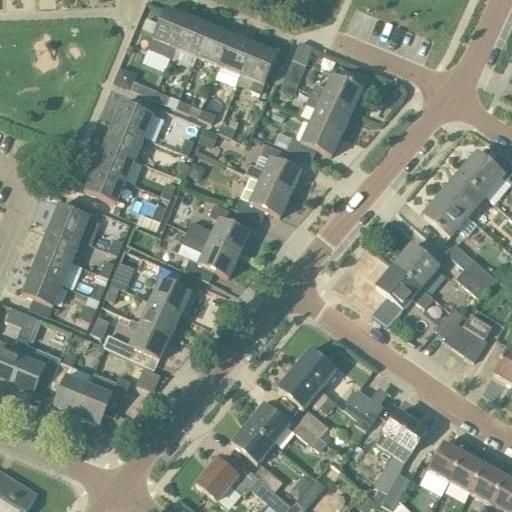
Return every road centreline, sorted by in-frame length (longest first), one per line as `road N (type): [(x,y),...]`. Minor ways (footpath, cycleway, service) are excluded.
road 1 (residential): [(511,441),(286,289)]
road 2 (residential): [(116,491),(286,289)]
road 3 (residential): [(286,289),(450,97)]
road 4 (residential): [(116,491),(0,440)]
road 5 (residential): [(450,97),(340,43)]
